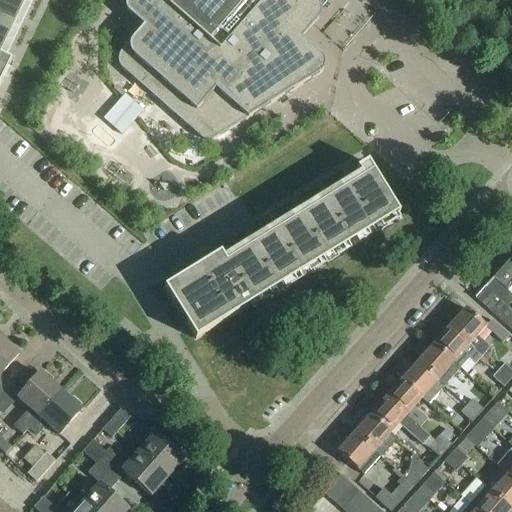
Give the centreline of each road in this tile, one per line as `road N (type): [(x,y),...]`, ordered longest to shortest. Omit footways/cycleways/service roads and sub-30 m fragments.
road 1 (unclassified): [(511,184),(263,460)]
road 2 (residential): [(205,407),(134,397),(0,278)]
road 3 (residential): [(128,274),(0,162)]
road 4 (residential): [(205,407),(128,274)]
road 5 (residential): [(128,274),(240,210)]
